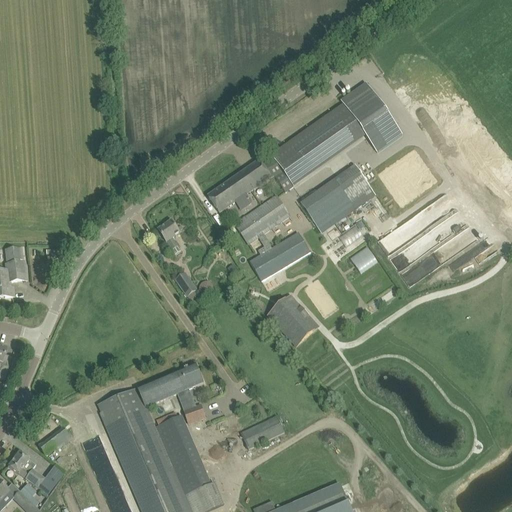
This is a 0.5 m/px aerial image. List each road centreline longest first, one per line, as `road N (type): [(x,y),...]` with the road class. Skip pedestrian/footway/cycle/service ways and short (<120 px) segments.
road 1 (unclassified): [(42,337),(71,273),(105,233),(419,0)]
road 2 (track): [(325,68),(341,93),(370,74),(511,249)]
